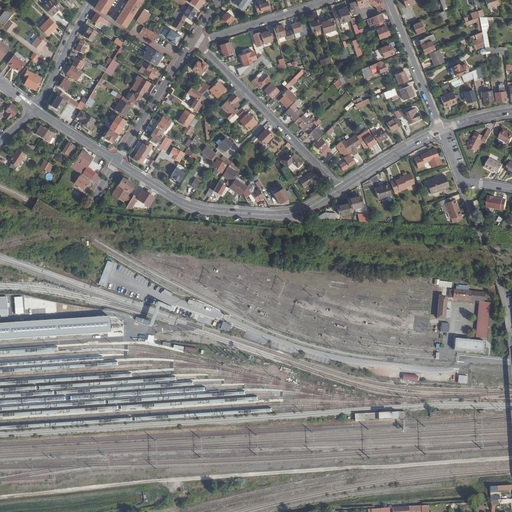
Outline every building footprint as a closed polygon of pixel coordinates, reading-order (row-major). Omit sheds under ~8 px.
[(54,19),(64,9),(55,0),(51,0),(43,8),(54,19)] [(112,0),(99,0),(94,8),(104,14),(112,0)] [(128,0),(115,21),(125,27),(142,0),(128,0)] [(183,0),(185,1),(197,8),(202,0),(183,0)] [(245,0),(232,0),(231,2),(233,4),(240,8),(245,0)] [(255,6),(257,12),(269,9),(267,2),(266,3),(265,0),(262,1),(262,4),(255,6)] [(381,0),(355,0),(362,19),(367,18),(365,12),(366,12),(365,8),(364,8),(362,4),(367,2),(376,7),(378,11),(385,8),(382,0),(381,0)] [(497,0),(485,0),(488,8),(499,5),(497,0)] [(358,13),(355,2),(350,3),(351,7),(350,8),(351,12),(352,11),(353,15),(358,13)] [(196,10),(189,6),(183,15),(190,19),(196,10)] [(351,20),(347,8),(332,12),(335,21),(336,25),(351,20)] [(144,9),(136,21),(144,26),(151,14),(144,9)] [(179,13),(174,10),(172,14),(176,17),(171,25),(179,30),(184,21),(183,21),(186,17),(179,13)] [(234,15),(229,10),(222,17),(228,24),(233,19),(231,17),(234,15)] [(443,11),(439,13),(442,20),(447,18),(445,10),(443,11)] [(10,21),(14,16),(7,11),(0,19),(0,22),(5,27),(8,23),(10,21)] [(102,30),(107,21),(95,14),(91,21),(95,23),(94,25),(95,26),(102,30)] [(381,14),(371,18),(373,25),(384,21),(381,14)] [(51,31),(57,25),(48,17),(39,28),(46,34),(50,30),(51,31)] [(473,19),(469,21),(470,24),(476,22),(479,33),(482,32),(479,17),(478,17),(473,19)] [(312,33),(319,30),(316,20),(309,23),(312,33)] [(324,22),(320,23),(322,29),(325,36),(337,32),(334,25),(333,21),(333,20),(328,22),(324,23),(324,22)] [(10,21),(8,23),(5,27),(3,29),(11,36),(18,27),(10,21)] [(299,22),(291,25),(295,38),(300,37),(298,32),(302,31),(299,22)] [(424,31),(421,22),(412,25),(416,34),(424,31)] [(143,27),(136,23),(131,29),(139,34),(153,42),(157,36),(143,27)] [(385,26),(384,23),(377,26),(378,29),(376,30),(379,39),(389,35),(386,26),(385,26)] [(356,24),(352,25),(356,35),(360,33),(364,31),(363,28),(358,30),(356,24)] [(282,25),(273,28),(277,38),(285,36),(282,25)] [(97,32),(88,27),(82,36),(91,41),(97,32)] [(165,37),(170,40),(169,41),(175,44),(180,36),(173,31),(171,35),(168,33),(165,37)] [(269,31),(260,34),(263,44),(272,40),(269,31)] [(482,32),(479,33),(467,38),(468,41),(475,38),(476,40),(483,37),(482,32)] [(260,34),(259,33),(253,35),(256,47),(263,45),(263,44),(260,34)] [(483,37),(476,40),(472,41),(475,49),(484,46),(483,37)] [(40,39),(34,47),(42,54),(48,45),(40,39)] [(87,44),(80,39),(75,50),(83,54),(84,52),(85,52),(86,49),(85,48),(87,44)] [(362,54),(357,39),(352,41),(357,56),(362,54)] [(434,50),(431,41),(421,45),(424,54),(434,50)] [(0,58),(3,60),(10,50),(0,42),(0,58)] [(223,57),(232,54),(229,43),(219,46),(223,57)] [(120,47),(116,44),(112,51),(116,54),(120,47)] [(393,54),(389,45),(373,51),(376,60),(393,54)] [(112,59),(115,61),(123,48),(120,47),(116,54),(112,59)] [(162,55),(148,47),(141,57),(156,66),(162,55)] [(439,49),(430,53),(435,66),(445,62),(439,49)] [(240,68),(242,74),(247,69),(246,65),(248,65),(248,66),(250,65),(249,64),(251,64),(251,61),(256,60),(253,52),(241,56),(244,66),(240,68)] [(261,55),(258,58),(261,61),(266,67),(270,63),(261,55)] [(14,68),(17,70),(21,73),(27,65),(16,57),(9,65),(13,69),(14,68)] [(85,60),(80,57),(79,59),(76,58),(72,65),(78,70),(83,62),(85,60)] [(112,59),(109,57),(106,62),(107,62),(104,67),(99,64),(97,67),(105,72),(107,68),(112,59)] [(334,65),(332,60),(330,60),(329,57),(320,60),(321,65),(323,65),(324,68),(334,65)] [(109,70),(115,61),(112,59),(107,68),(109,70)] [(201,63),(197,61),(192,69),(202,74),(203,72),(202,71),(205,66),(204,65),(205,63),(202,61),(201,63)] [(382,65),(380,61),(361,69),(365,77),(372,74),(370,70),(377,67),(380,73),(386,70),(383,64),(382,65)] [(247,69),(242,74),(245,76),(256,66),(253,63),(247,69)] [(459,66),(458,64),(452,67),(454,71),(453,72),(455,76),(465,73),(465,72),(468,71),(465,63),(459,66)] [(78,70),(72,65),(66,74),(78,82),(83,73),(78,70)] [(156,71),(148,65),(143,73),(152,79),(156,71)] [(407,80),(404,71),(394,75),(398,84),(407,80)] [(259,88),(261,89),(270,80),(268,78),(265,75),(262,77),(259,73),(256,76),(256,77),(251,82),(257,89),(259,88)] [(42,78),(32,74),(29,79),(26,86),(36,90),(42,78)] [(341,77),(338,78),(346,91),(349,90),(341,77)] [(71,83),(64,79),(59,86),(66,91),(68,88),(69,89),(70,87),(69,86),(71,83)] [(294,80),(292,79),(284,87),(286,89),(294,80)] [(225,89),(216,80),(209,86),(207,88),(217,98),(225,89)] [(148,87),(147,86),(140,81),(134,90),(136,92),(141,95),(144,91),(145,92),(148,87)] [(204,82),(200,87),(205,90),(207,88),(209,86),(204,82)] [(271,98),(278,91),(271,83),(264,90),(271,98)] [(197,85),(194,90),(199,93),(201,94),(205,90),(200,87),(197,85)] [(413,96),(409,86),(399,90),(403,100),(413,96)] [(505,96),(504,92),(504,87),(498,88),(499,92),(494,93),(496,102),(506,100),(505,96)] [(196,98),(190,107),(197,111),(201,104),(199,103),(202,98),(201,94),(199,93),(194,90),(191,88),(187,93),(196,98)] [(394,88),(383,93),(385,96),(386,99),(397,94),(394,88)] [(52,92),(65,101),(76,108),(78,105),(74,103),(74,102),(63,95),(64,93),(59,90),(58,92),(53,90),(52,92)] [(202,98),(202,100),(202,102),(210,94),(205,90),(201,94),(202,98)] [(476,100),(473,90),(464,93),(467,102),(476,100)] [(279,91),(274,97),(277,101),(279,100),(286,107),(293,100),(285,91),(282,94),(279,91)] [(484,102),(493,100),(491,91),(481,93),(482,97),(483,97),(484,102)] [(52,92),(50,96),(55,100),(51,106),(59,111),(65,101),(52,92)] [(131,106),(131,107),(133,104),(135,105),(138,100),(141,95),(136,92),(134,95),(132,94),(126,103),(131,106)] [(450,105),(456,102),(452,92),(441,97),(444,106),(450,104),(450,105)] [(248,101),(243,96),(240,100),(238,102),(236,100),(232,96),(226,101),(234,109),(241,103),(243,105),(248,101)] [(173,97),(171,101),(178,105),(181,102),(173,97)] [(90,108),(94,101),(88,98),(86,101),(85,104),(90,108)] [(357,103),(354,104),(357,109),(364,106),(364,105),(368,103),(368,102),(370,101),(368,99),(362,101),(357,103)] [(124,117),(131,106),(126,103),(120,100),(114,110),(124,117)] [(295,101),(288,108),(289,108),(285,112),(288,115),(285,119),(287,121),(291,118),(293,120),(297,116),(299,117),(303,113),(299,109),(295,113),(293,111),(298,107),(297,106),(298,104),(297,104),(295,101)] [(81,111),(85,104),(82,103),(80,102),(78,105),(76,108),(81,111)] [(347,111),(354,104),(351,102),(345,108),(347,111)] [(17,109),(11,104),(9,106),(8,105),(6,107),(7,108),(6,110),(8,111),(5,116),(8,118),(11,114),(13,115),(17,109)] [(418,118),(414,109),(405,113),(409,122),(418,118)] [(194,115),(185,110),(178,122),(186,127),(194,115)] [(81,111),(75,120),(89,129),(95,120),(81,111)] [(239,120),(246,114),(243,111),(236,118),(239,120)] [(247,113),(246,114),(239,120),(243,125),(242,126),(243,127),(244,126),(248,130),(256,122),(247,113)] [(121,127),(125,121),(117,115),(112,122),(121,127)] [(163,116),(155,128),(162,133),(163,134),(171,121),(163,116)] [(299,117),(295,121),(303,130),(302,130),(304,132),(313,124),(315,122),(312,120),(313,119),(310,116),(306,119),(302,116),(300,118),(299,117)] [(391,131),(401,126),(397,119),(397,118),(387,123),(391,131)] [(117,133),(121,127),(112,122),(108,128),(117,133)] [(41,138),(47,129),(40,125),(35,134),(41,138)] [(188,125),(184,133),(188,135),(193,127),(188,125)] [(314,126),(314,125),(306,132),(310,136),(311,135),(314,138),(315,139),(322,133),(314,126)] [(111,143),(117,133),(108,128),(107,127),(105,130),(107,131),(103,137),(111,143)] [(272,136),(263,127),(251,139),(254,142),(258,138),(264,144),(268,140),(272,136)] [(162,133),(155,128),(150,135),(152,137),(150,140),(156,143),(162,133)] [(388,136),(383,128),(374,133),(380,142),(388,136)] [(54,133),(47,129),(41,138),(50,144),(54,138),(52,137),(54,133)] [(511,137),(511,133),(503,129),(498,138),(509,143),(511,137)] [(486,143),(491,132),(488,130),(484,136),(475,132),(472,139),(473,140),(469,148),(476,152),(482,141),(486,143)] [(356,147),(361,144),(355,135),(346,141),(344,139),(341,141),(349,154),(353,152),(354,154),(359,151),(356,147)] [(375,143),(370,135),(366,138),(364,135),(361,137),(368,148),(375,143)] [(159,148),(162,150),(169,138),(167,136),(159,148)] [(232,144),(225,137),(217,145),(224,152),(232,144)] [(169,138),(162,150),(165,152),(172,140),(169,138)] [(320,138),(314,144),(321,151),(327,145),(320,138)] [(137,151),(146,157),(153,145),(146,140),(144,144),(142,143),(137,151)] [(75,147),(67,141),(61,151),(69,156),(75,147)] [(348,155),(349,154),(341,141),(336,146),(337,146),(341,154),(343,153),(345,156),(347,154),(348,155)] [(179,162),(185,152),(182,150),(181,151),(178,150),(177,150),(173,147),(172,149),(170,153),(174,155),(172,158),(179,162)] [(217,154),(214,153),(204,147),(200,154),(213,161),(217,154)] [(322,154),(324,157),(332,150),(329,148),(322,154)] [(416,165),(422,163),(429,160),(431,167),(440,164),(434,148),(428,150),(429,151),(427,152),(419,155),(419,156),(413,158),(416,165)] [(81,150),(70,166),(81,174),(85,167),(92,157),(81,150)] [(132,159),(141,164),(146,157),(137,151),(132,159)] [(189,154),(196,159),(198,155),(191,151),(189,154)] [(302,163),(290,151),(281,160),(287,166),(292,162),(297,167),(302,163)] [(229,160),(219,152),(217,155),(229,164),(231,162),(229,160)] [(11,162),(8,166),(14,170),(21,159),(13,154),(9,160),(11,162)] [(343,170),(354,163),(349,154),(348,155),(344,158),(346,161),(340,165),(343,170)] [(495,171),(499,173),(503,165),(490,158),(485,167),(492,171),(492,170),(495,171)] [(216,159),(212,166),(214,168),(212,172),(216,174),(218,170),(221,172),(224,168),(224,167),(225,164),(216,159)] [(44,169),(48,172),(53,165),(48,162),(44,168),(44,169)] [(240,169),(231,162),(229,164),(238,172),(240,169)] [(81,174),(90,179),(94,172),(85,167),(81,174)] [(175,168),(171,176),(180,182),(185,174),(175,168)] [(236,173),(227,168),(224,174),(233,179),(235,176),(235,175),(236,173)] [(90,179),(94,182),(99,175),(94,172),(90,179)] [(303,177),(301,174),(295,178),(297,182),(299,181),(303,187),(315,179),(310,172),(303,177)] [(403,178),(391,182),(394,192),(407,188),(406,186),(414,183),(411,173),(402,176),(403,178)] [(83,190),(89,181),(80,176),(79,175),(74,184),(83,190)] [(427,181),(431,193),(448,187),(443,175),(427,181)] [(125,200),(129,202),(131,198),(127,195),(133,185),(122,178),(112,195),(123,201),(125,200)] [(242,194),(247,186),(234,178),(232,183),(229,187),(241,195),(242,194)] [(226,192),(229,187),(232,183),(228,180),(222,189),(226,192)] [(188,190),(194,194),(199,186),(193,183),(188,190)] [(387,185),(374,190),(378,199),(391,195),(387,185)] [(279,203),(289,197),(283,188),(273,194),(279,203)] [(142,190),(138,197),(137,198),(148,206),(154,197),(142,190)] [(256,202),(264,197),(260,192),(257,194),(255,191),(251,193),(256,202)] [(348,200),(349,204),(350,210),(362,207),(359,197),(348,200)] [(448,212),(458,208),(455,200),(453,201),(451,197),(442,200),(444,204),(445,204),(448,212)] [(489,206),(506,214),(510,207),(498,201),(499,199),(494,197),(489,206)] [(125,208),(130,209),(136,200),(131,198),(129,202),(125,208)] [(350,210),(349,204),(337,206),(339,215),(351,212),(350,210)] [(448,212),(453,227),(457,225),(458,226),(464,224),(458,208),(448,212)] [(121,273),(125,267),(117,262),(114,269),(121,273)] [(138,290),(108,279),(105,287),(135,297),(138,290)] [(485,293),(450,290),(449,298),(484,301),(485,293)] [(0,314),(8,314),(7,297),(0,297),(0,314)] [(444,318),(445,305),(446,297),(440,297),(438,318),(444,318)] [(490,303),(479,302),(476,334),(487,335),(490,303)] [(0,339),(110,332),(109,317),(0,323),(0,339)] [(441,324),(441,333),(449,333),(449,324),(441,324)] [(454,350),(483,353),(485,341),(455,338),(454,350)] [(511,489),(511,485),(490,487),(490,500),(498,500),(500,500),(499,496),(494,496),(493,494),(495,493),(498,493),(498,492),(498,490),(510,490),(511,489)]
